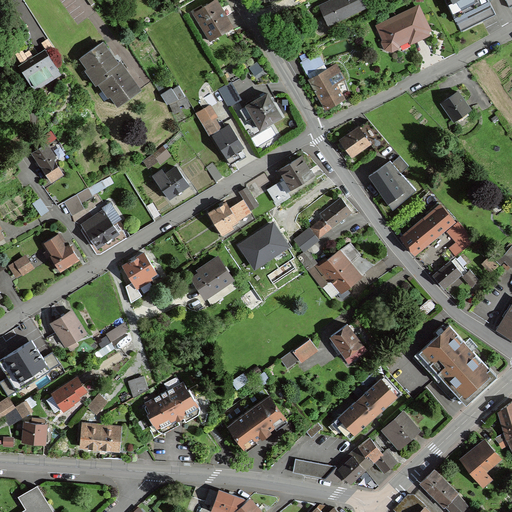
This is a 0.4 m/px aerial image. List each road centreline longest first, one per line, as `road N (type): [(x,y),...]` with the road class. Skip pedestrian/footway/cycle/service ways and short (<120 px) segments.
road 1 (residential): [(511,350),(431,286),(330,160),(317,130)]
road 2 (residential): [(317,130),(96,265)]
road 3 (tertiary): [(150,472),(267,481),(375,505)]
road 4 (residential): [(317,130),(511,29)]
road 5 (secondary): [(375,505),(511,380)]
road 6 (residential): [(317,130),(238,0)]
road 7 (tertiary): [(0,461),(150,472)]
road 8 (unknown): [(96,265),(128,303),(136,333),(131,346),(94,368)]
